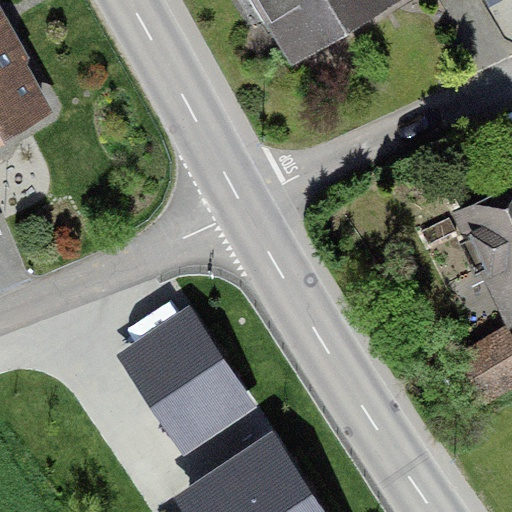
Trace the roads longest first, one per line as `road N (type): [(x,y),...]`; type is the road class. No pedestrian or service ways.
road 1 (tertiary): [(244,207),(434,511)]
road 2 (residential): [(244,207),(511,77)]
road 3 (residential): [(244,207),(0,314)]
road 4 (tertiary): [(124,0),(244,207)]
